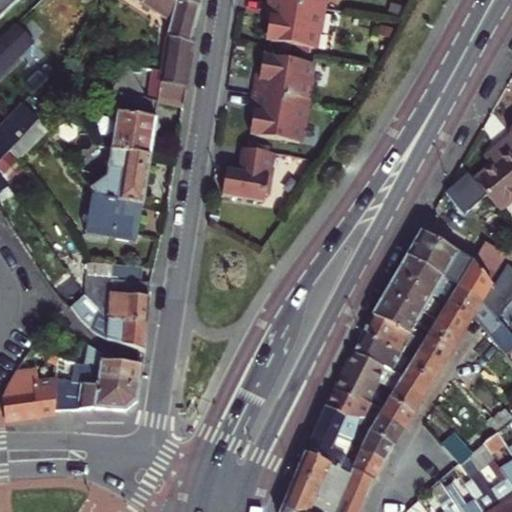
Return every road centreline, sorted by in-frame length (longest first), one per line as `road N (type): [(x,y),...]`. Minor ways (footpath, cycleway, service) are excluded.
road 1 (primary): [(250,511),(278,432),(511,2)]
road 2 (primary): [(476,0),(368,187),(251,351),(195,478)]
road 3 (residential): [(142,454),(156,419),(228,0)]
road 4 (residential): [(142,454),(93,443),(0,442)]
